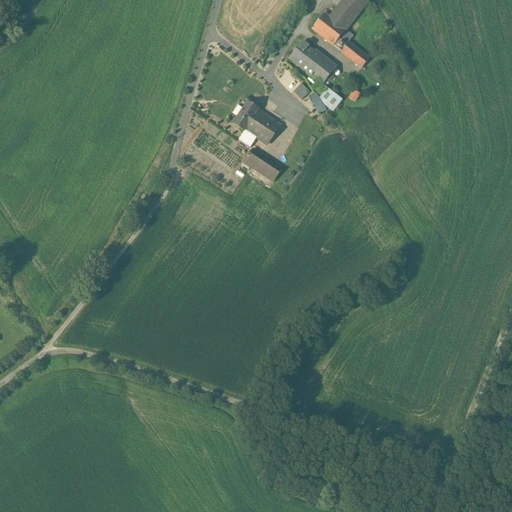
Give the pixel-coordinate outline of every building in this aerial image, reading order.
[(325,14),(312,30),(333,46),(334,46),(362,69),(369,59),(349,43),(354,37),(346,31),(368,2),(365,0),(343,0),(330,18),(325,14)] [(335,67),(302,43),(289,60),(318,83),(314,88),(323,95),(320,98),(324,105),(333,112),(342,100),(322,85),(335,67)] [(302,84),(293,92),(302,100),(310,92),(302,84)] [(354,92),(350,99),(355,102),(358,95),(354,92)] [(213,99),(202,102),(204,111),(215,108),(213,99)] [(248,103),(232,125),(244,132),(239,141),(250,148),(257,139),(267,145),(280,127),(258,112),(259,110),(248,103)] [(282,169),(252,150),(244,163),(274,183),(282,169)]
